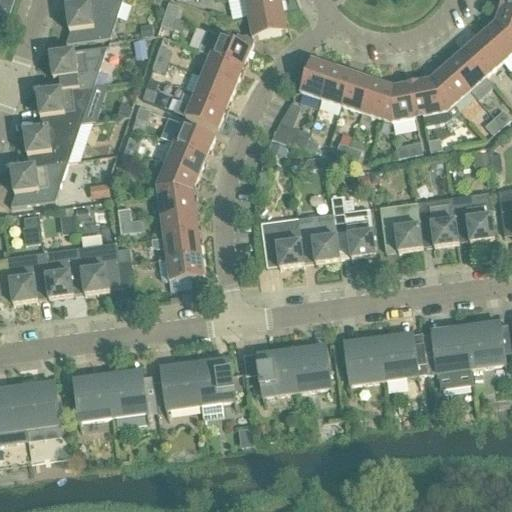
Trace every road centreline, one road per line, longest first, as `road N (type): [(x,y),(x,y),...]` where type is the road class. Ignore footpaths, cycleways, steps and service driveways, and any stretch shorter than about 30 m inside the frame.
road 1 (residential): [(228,325),(221,245),(230,175),(249,122),(313,29)]
road 2 (residential): [(228,325),(511,291)]
road 3 (residential): [(0,362),(228,325)]
road 4 (residential): [(313,29),(359,60),(407,60),(433,48),(467,0)]
